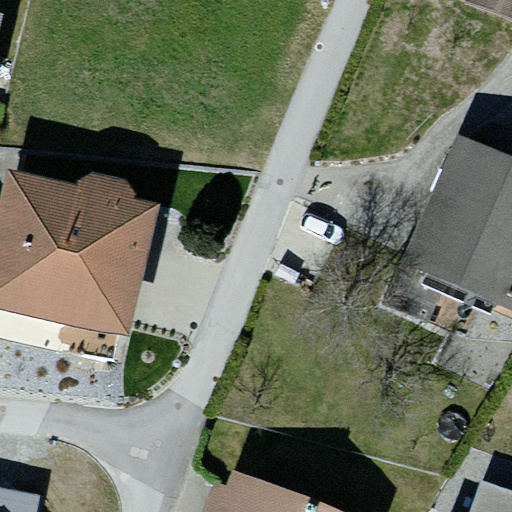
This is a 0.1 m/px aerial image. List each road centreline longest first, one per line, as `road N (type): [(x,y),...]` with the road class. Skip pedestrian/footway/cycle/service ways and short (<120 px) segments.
road 1 (residential): [(353,0),(182,435)]
road 2 (residential): [(0,420),(182,435)]
